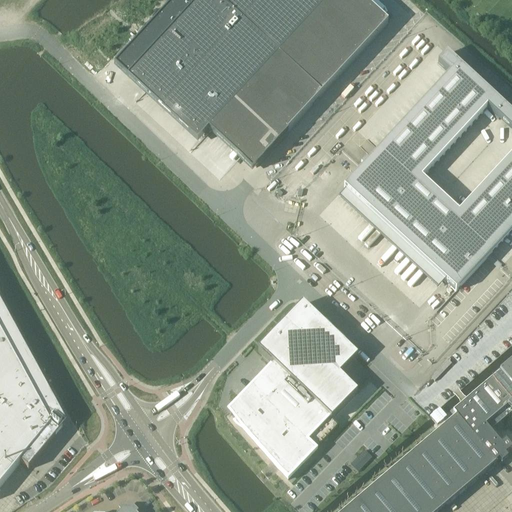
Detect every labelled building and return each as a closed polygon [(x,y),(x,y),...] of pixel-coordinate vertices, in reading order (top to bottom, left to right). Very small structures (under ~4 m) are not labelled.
[(360,0),(201,0),(127,80),(190,138),(204,124),(247,164),(382,20),(360,0)] [(507,110),(446,54),(438,63),(450,74),(333,200),(445,304),(511,231),(511,156),(449,225),(430,208),(411,191),(487,108),(499,119),(507,110)] [(0,488),(20,464),(28,471),(66,425),(65,424),(47,409),(53,401),(0,303),(0,488)] [(231,415),(288,481),(339,428),(338,427),(331,421),(357,394),(339,377),(357,358),(302,305),(258,352),(273,366),(251,390),(238,403),(237,402),(235,403),(239,407),(231,415)] [(511,451),(505,443),(500,447),(484,429),(507,409),(511,414),(511,364),(452,415),(455,419),(346,511),(440,511),(499,463),(501,465),(507,460),(505,457),(511,451)]
